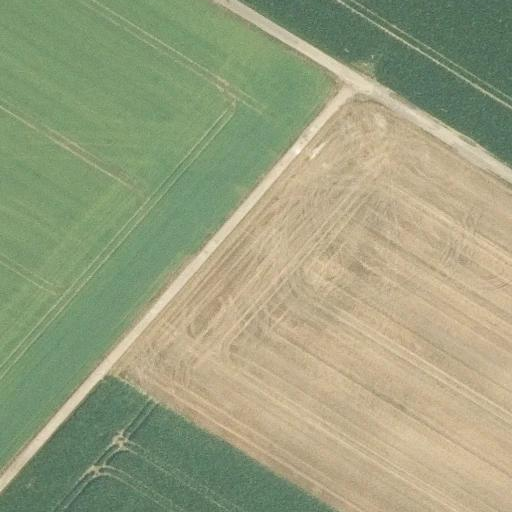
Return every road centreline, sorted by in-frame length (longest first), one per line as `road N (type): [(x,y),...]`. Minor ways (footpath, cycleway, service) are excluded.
road 1 (track): [(355,80),(0,486)]
road 2 (track): [(225,0),(511,176)]
